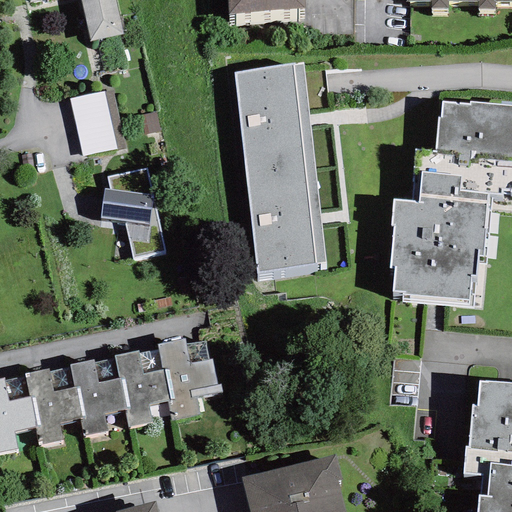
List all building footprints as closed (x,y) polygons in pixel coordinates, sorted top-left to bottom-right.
[(24,0),(28,16),(79,5),(89,54),(122,47),(112,0),(24,0)] [(225,0),(228,43),(302,40),(299,0),(225,0)] [(430,29),(447,29),(447,22),(476,22),(476,29),(494,29),(494,22),(511,22),(511,0),(404,0),(405,21),(430,22),(430,29)] [(303,83),(233,92),(258,287),(325,278),(303,83)] [(103,100),(73,107),(85,162),(115,155),(103,100)] [(511,123),(471,120),(470,124),(442,122),(441,135),(437,134),(434,170),(415,169),(410,224),(391,223),(389,245),(393,245),(389,287),(394,288),(392,312),(468,318),(470,295),(476,296),(478,275),(482,275),(488,208),(501,209),(502,203),(511,203),(511,123)] [(145,176),(107,185),(111,201),(103,200),(98,229),(123,234),(131,267),(164,259),(145,176)] [(184,336),(156,341),(162,368),(165,367),(171,397),(167,398),(171,418),(199,412),(196,394),(221,389),(220,382),(216,383),(211,357),(189,361),(184,336)] [(139,348),(113,353),(118,375),(124,408),(128,425),(150,420),(147,402),(167,398),(171,397),(165,367),(162,368),(143,371),(139,348)] [(69,361),(69,366),(79,417),(82,434),(107,429),(103,412),(124,408),(118,375),(97,379),(93,356),(69,361)] [(48,365),(24,371),(29,393),(36,425),(40,443),(62,438),(59,421),(79,417),(69,366),(49,370),(48,365)] [(2,374),(0,374),(0,450),(18,446),(14,430),(36,425),(29,393),(8,398),(2,374)] [(511,511),(511,378),(479,376),(477,401),(472,401),(469,443),(464,443),(462,467),(479,469),(476,511),(511,511)] [(334,451),(241,475),(250,511),(345,511),(337,479),(341,478),(334,451)] [(157,511),(153,497),(114,507),(115,511),(114,511),(157,511)]
